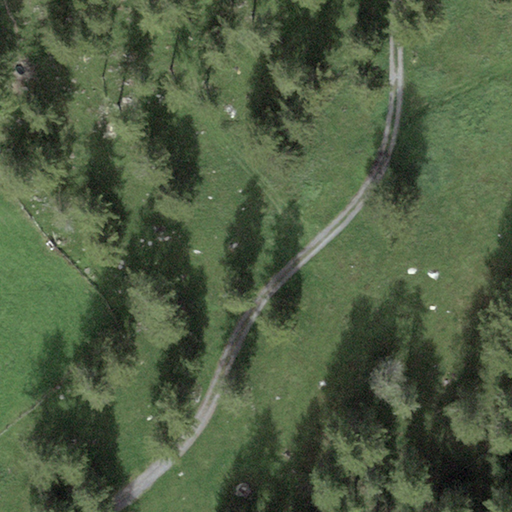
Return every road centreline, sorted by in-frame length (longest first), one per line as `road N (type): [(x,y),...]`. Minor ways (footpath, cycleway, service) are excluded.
road 1 (track): [(98,511),(171,455),(220,382),(250,313),(380,170),(396,125),(401,0)]
road 2 (track): [(266,295),(203,104),(151,0)]
